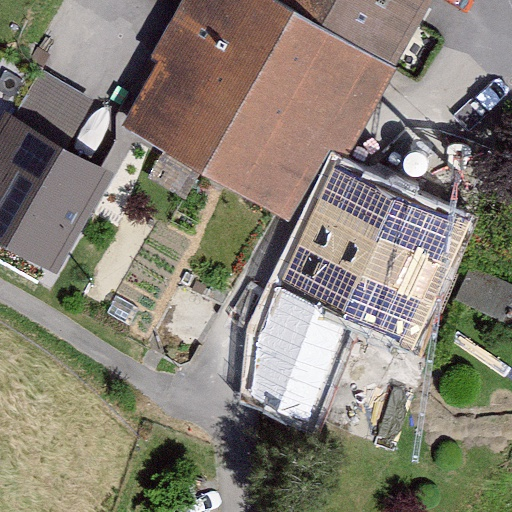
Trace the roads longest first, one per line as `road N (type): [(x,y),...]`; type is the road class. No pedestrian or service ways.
road 1 (residential): [(232,426),(258,299),(317,193),(414,116),(511,83)]
road 2 (residential): [(0,295),(232,426)]
